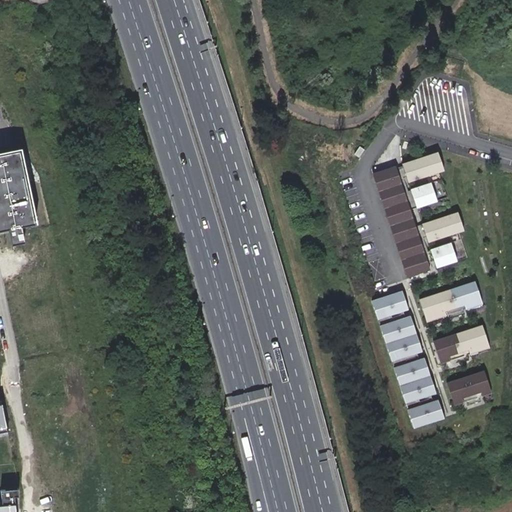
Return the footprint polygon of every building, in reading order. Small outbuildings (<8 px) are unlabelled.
[(17,147),(0,151),(0,229),(6,228),(9,243),(22,240),(19,225),(34,222),(17,147)] [(431,151),(399,162),(406,180),(437,169),(431,151)] [(392,164),(380,168),(386,186),(398,182),(392,164)] [(429,180),(409,187),(415,205),(435,199),(429,180)] [(400,189),(389,193),(395,212),(407,208),(400,189)] [(450,211),(419,222),(425,240),(456,229),(450,211)] [(412,224),(400,228),(406,246),(418,242),(412,224)] [(447,241),(427,247),(433,266),(453,259),(447,241)] [(420,249),(409,253),(415,272),(427,268),(420,249)] [(474,284),(421,303),(428,320),(481,302),(474,284)] [(400,293),(375,301),(380,319),(406,311),(400,293)] [(409,319),(383,327),(395,362),(420,354),(409,319)] [(482,328),(435,344),(441,362),(488,345),(482,328)] [(421,360),(395,368),(407,403),(432,395),(421,360)] [(485,372),(448,385),(455,403),(491,390),(485,372)] [(4,403),(0,403),(0,429),(9,427),(4,403)] [(436,405),(411,413),(415,425),(440,417),(436,405)] [(0,511),(16,511),(16,502),(0,503),(0,511)]
